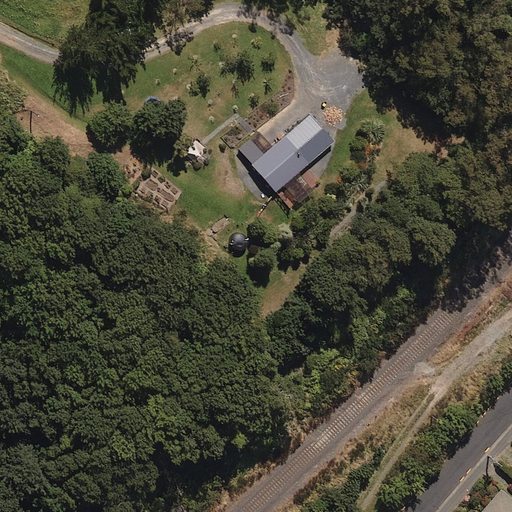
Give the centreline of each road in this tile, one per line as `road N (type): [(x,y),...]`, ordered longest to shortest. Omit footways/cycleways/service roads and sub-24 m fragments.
road 1 (unknown): [(335,511),(444,369),(511,307)]
road 2 (residential): [(511,406),(420,511)]
